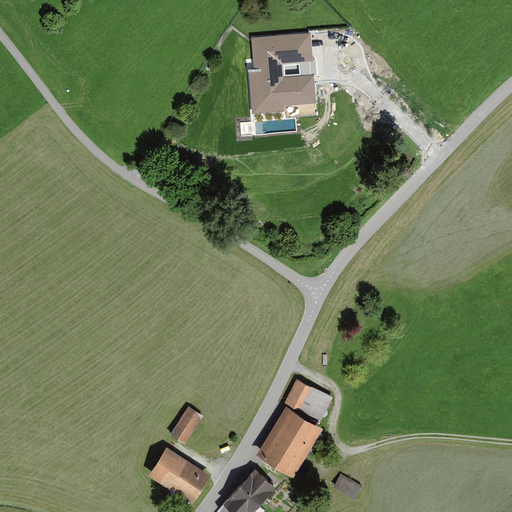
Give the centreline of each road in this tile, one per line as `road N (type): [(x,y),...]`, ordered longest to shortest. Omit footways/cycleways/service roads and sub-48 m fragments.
road 1 (residential): [(0,34),(105,159),(317,291)]
road 2 (track): [(511,443),(422,436),(344,447),(332,433),(337,391),(289,363)]
road 3 (unclassified): [(511,86),(317,291)]
road 4 (unclassified): [(317,291),(260,424),(203,511)]
